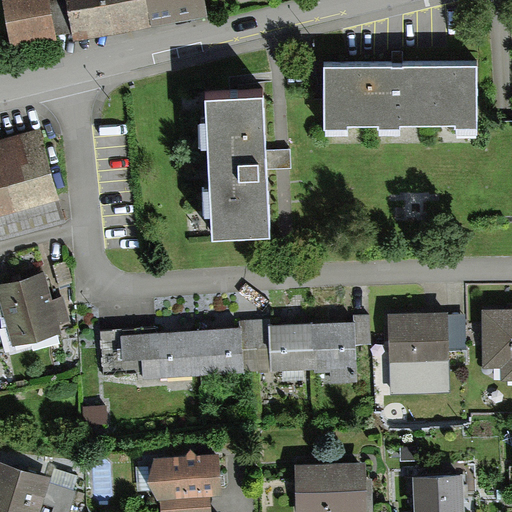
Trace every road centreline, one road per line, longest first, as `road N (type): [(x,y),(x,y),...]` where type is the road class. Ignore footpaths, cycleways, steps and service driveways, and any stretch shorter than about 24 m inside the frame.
road 1 (residential): [(66,77),(85,243),(96,272),(118,285),(511,270)]
road 2 (residential): [(66,77),(367,0)]
